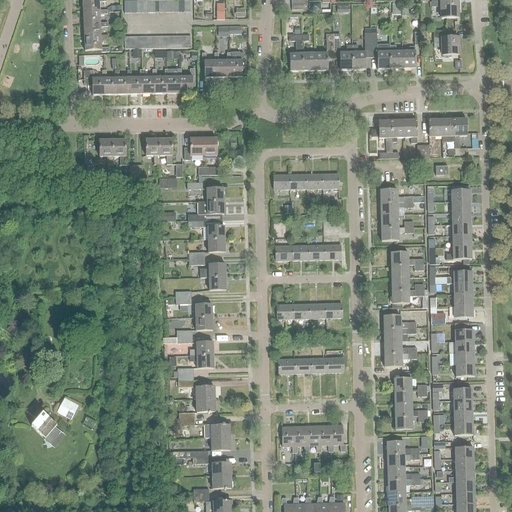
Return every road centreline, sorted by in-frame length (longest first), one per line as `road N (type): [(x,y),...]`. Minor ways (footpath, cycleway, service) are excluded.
road 1 (residential): [(491,511),(482,88)]
road 2 (residential): [(262,281),(262,156),(352,152)]
road 3 (residential): [(260,108),(232,123),(75,127)]
road 4 (residential): [(482,88),(350,103)]
road 5 (residential): [(266,410),(262,281)]
road 6 (residential): [(357,407),(356,278)]
road 7 (residential): [(75,127),(68,0)]
road 8 (residential): [(356,278),(352,152)]
